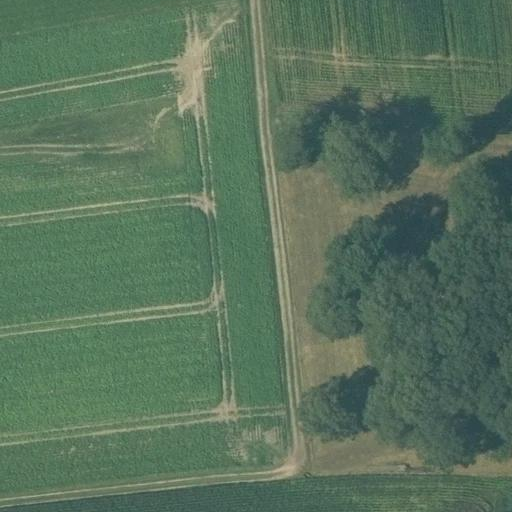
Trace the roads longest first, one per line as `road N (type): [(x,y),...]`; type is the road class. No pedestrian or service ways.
road 1 (track): [(294,469),(247,0)]
road 2 (unclassified): [(0,505),(294,469)]
